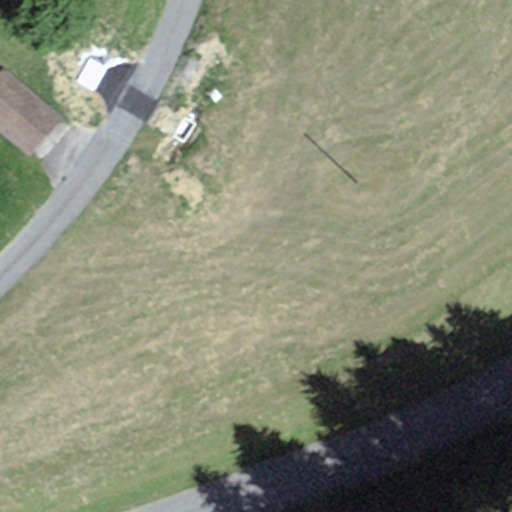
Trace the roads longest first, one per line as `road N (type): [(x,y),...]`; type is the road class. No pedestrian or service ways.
road 1 (tertiary): [(186,511),(366,451),(511,370)]
road 2 (unclassified): [(0,275),(40,237),(131,108),(180,0)]
